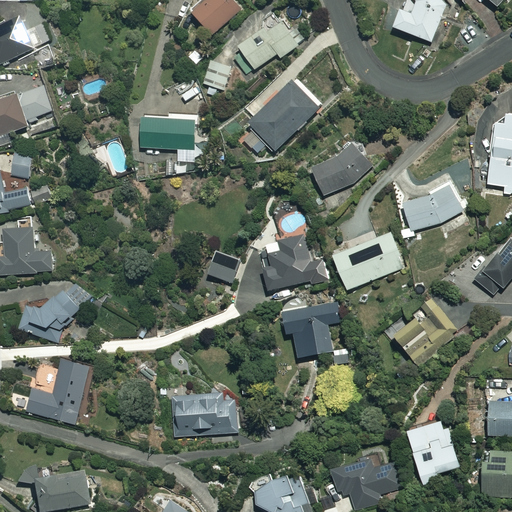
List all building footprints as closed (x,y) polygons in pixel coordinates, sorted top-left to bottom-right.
[(243,9),(234,0),(208,0),(195,12),(215,34),(243,9)] [(448,6),(442,0),(414,0),(418,4),(413,16),(400,12),(393,29),(432,44),(448,6)] [(505,0),(486,0),(498,9),(505,0)] [(197,16),(188,12),(177,30),(186,35),(197,16)] [(29,31),(23,16),(0,26),(0,64),(52,41),(44,24),(29,31)] [(273,29),(271,25),(241,45),(245,51),(235,57),(248,75),(280,54),(282,58),(308,41),(298,26),(291,30),(285,21),(273,29)] [(204,56),(193,46),(180,62),(191,71),(204,56)] [(233,67),(214,60),(205,84),(224,90),(233,67)] [(323,108),(297,80),(252,123),(257,128),(245,139),(259,154),(268,145),(276,153),(323,108)] [(55,110),(46,85),(0,101),(0,146),(12,142),(9,133),(38,122),(36,117),(55,110)] [(511,197),(511,196),(511,114),(509,115),(498,123),(490,186),(506,188),(505,196),(511,197)] [(199,118),(145,116),(143,147),(197,150),(199,118)] [(374,171),(362,145),(314,167),(327,196),(357,182),(356,180),(374,171)] [(36,156),(17,152),(13,174),(32,178),(36,156)] [(10,155),(0,155),(0,164),(11,164),(10,155)] [(0,213),(57,202),(52,180),(5,190),(1,168),(0,167),(0,213)] [(405,203),(413,227),(402,231),(405,240),(419,236),(417,230),(464,214),(454,184),(430,192),(431,194),(405,203)] [(38,252),(36,227),(6,230),(8,256),(0,257),(0,274),(0,275),(56,270),(54,250),(38,252)] [(406,268),(393,233),(336,254),(350,289),(406,268)] [(318,279),(306,234),(269,244),(275,266),(265,269),(270,291),(318,279)] [(511,241),(478,280),(496,296),(511,278),(511,241)] [(242,260),(220,252),(211,274),(234,282),(242,260)] [(75,315),(79,319),(83,314),(78,310),(84,304),(87,306),(94,298),(77,284),(70,293),(65,289),(49,306),(28,307),(21,329),(58,342),(66,332),(62,330),(75,315)] [(408,326),(401,318),(385,330),(392,340),(399,334),(421,363),(462,332),(435,297),(424,306),(428,311),(408,326)] [(343,322),(339,302),(285,311),(289,334),(296,333),(300,357),(334,351),(330,325),(343,322)] [(31,398),(27,411),(85,426),(90,407),(85,406),(96,365),(65,358),(56,394),(33,388),(31,398)] [(224,395),(224,392),(179,395),(182,437),(241,433),(238,394),(224,395)] [(27,411),(31,398),(12,394),(9,407),(27,411)] [(490,435),(511,435),(511,400),(492,400),(490,435)] [(463,466),(451,426),(447,428),(445,420),(411,430),(427,485),(453,477),(450,470),(463,466)] [(511,450),(494,449),(493,461),(486,461),(485,496),(511,496),(511,450)] [(380,466),(377,456),(335,469),(343,496),(351,493),(357,511),(384,503),(382,495),(404,488),(396,461),(380,466)] [(52,466),(18,470),(20,485),(36,483),(39,511),(52,511),(89,507),(85,474),(54,478),(52,466)] [(260,491),(260,503),(275,511),(311,511),(297,471),(274,479),(272,473),(253,485),(260,491)] [(332,496),(321,500),(326,511),(336,507),(332,496)] [(192,511),(174,499),(164,511),(192,511)]
